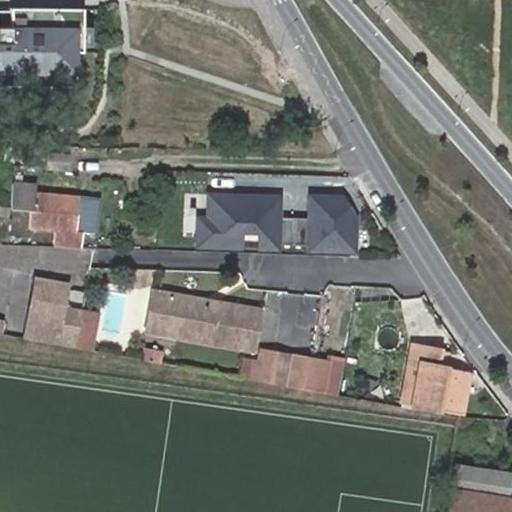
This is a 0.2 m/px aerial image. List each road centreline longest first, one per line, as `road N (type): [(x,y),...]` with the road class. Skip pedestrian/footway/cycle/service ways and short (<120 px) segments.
road 1 (tertiary): [(278,0),(434,268),(511,371)]
road 2 (tertiary): [(511,192),(341,0)]
